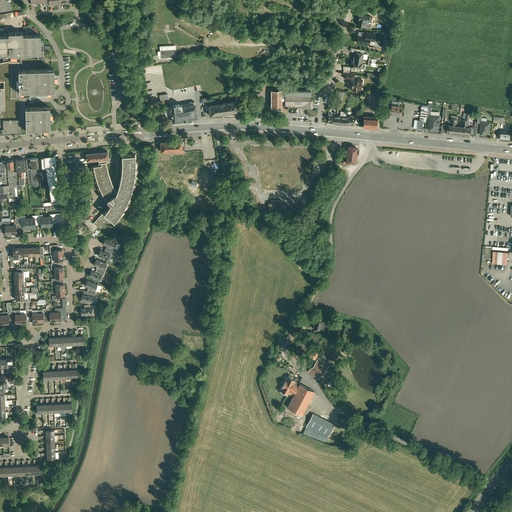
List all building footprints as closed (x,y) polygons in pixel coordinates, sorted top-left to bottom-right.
[(369,15),(359,13),(359,18),(358,24),(363,25),(363,23),(367,24),(368,20),(371,21),(372,16),(369,15)] [(375,33),(358,31),(356,42),(368,44),(369,40),(374,41),(375,33)] [(50,107),(43,107),(25,107),(25,102),(30,102),(30,100),(30,97),(19,98),(19,94),(42,93),(42,91),(55,91),(54,69),(18,70),(18,62),(21,62),(21,54),(23,54),(41,54),(40,51),(43,51),(43,40),(40,40),(40,35),(22,35),(22,33),(8,33),(8,36),(0,35),(0,54),(9,54),(9,57),(5,58),(6,61),(0,62),(0,81),(4,82),(4,88),(0,88),(0,125),(3,126),(3,131),(20,131),(20,125),(26,125),(26,129),(50,128),(50,123),(52,123),(51,120),(50,120),(50,118),(50,107)] [(160,46),(160,57),(176,57),(176,45),(160,46)] [(364,53),(355,51),(354,54),(353,54),(353,58),(355,58),(355,59),(362,60),(363,57),(364,56),(364,55),(364,54),(364,53)] [(362,60),(355,59),(355,58),(353,58),(353,59),(353,61),(352,60),(351,66),(356,67),(357,68),(359,68),(360,68),(360,67),(361,68),(362,60)] [(217,73),(207,77),(210,85),(218,82),(216,77),(219,76),(217,73)] [(354,78),(349,77),(349,78),(347,87),(353,88),(353,89),(353,90),(354,91),(355,91),(356,91),(357,91),(358,90),(358,89),(360,89),(362,79),(354,78)] [(192,87),(187,88),(188,95),(186,95),(186,99),(189,98),(190,105),(195,104),(192,87)] [(334,89),(332,95),(341,98),(343,92),(334,89)] [(311,94),(285,94),(285,95),(282,95),(282,90),(271,90),(271,108),(275,108),(275,109),(282,110),(282,100),(285,100),(285,105),(305,105),(305,107),(312,107),(312,100),(310,100),(310,99),(311,99),(311,94)] [(404,100),(387,99),(385,117),(389,117),(389,116),(390,115),(391,113),(402,114),(403,108),(403,107),(404,100)] [(237,101),(209,105),(210,115),(239,111),(237,101)] [(428,104),(422,103),(420,119),(423,120),(426,120),(427,116),(428,107),(428,104)] [(190,105),(170,109),(173,121),(180,120),(184,120),(183,120),(186,120),(186,119),(190,119),(190,118),(198,117),(195,104),(190,105)] [(332,113),(329,112),(328,120),(330,120),(330,123),(335,123),(336,118),(337,118),(337,115),(332,115),(332,113)] [(350,117),(345,116),(344,120),(345,121),(345,124),(350,125),(351,122),(353,122),(353,115),(350,114),(350,117)] [(431,115),(430,114),(430,116),(429,129),(438,130),(440,115),(431,115)] [(345,116),(337,115),(337,118),(336,118),(335,123),(345,124),(345,121),(344,120),(345,116)] [(378,116),(364,116),(363,126),(377,127),(378,116)] [(482,120),(482,122),(480,134),(485,134),(486,133),(489,133),(490,121),(482,120)] [(506,130),(501,130),(501,138),(510,139),(510,131),(509,131),(506,130)] [(174,140),(173,141),(172,141),(171,140),(170,141),(168,141),(168,142),(161,142),(161,151),(162,151),(163,152),(164,151),(165,152),(166,151),(167,152),(168,151),(168,154),(172,154),(173,154),(173,153),(183,153),(182,145),(184,145),(184,141),(182,141),(177,141),(176,140),(175,141),(174,140)] [(355,145),(350,144),(350,145),(348,145),(347,153),(347,158),(346,161),(355,162),(356,153),(358,154),(358,149),(356,149),(356,146),(355,146),(355,145)] [(108,151),(86,153),(87,161),(98,160),(98,163),(101,162),(106,161),(106,159),(108,158),(108,151)] [(183,153),(173,153),(173,154),(172,154),(173,162),(175,162),(175,169),(178,168),(178,166),(201,164),(200,161),(201,161),(203,161),(202,151),(200,151),(200,152),(183,153)] [(135,173),(135,170),(135,166),(135,163),(135,158),(135,154),(132,154),(129,155),(121,155),(121,157),(122,158),(122,162),(122,168),(121,174),(120,180),(118,186),(116,191),(116,193),(113,192),(109,195),(110,197),(106,199),(107,201),(109,202),(109,203),(110,203),(107,208),(104,213),(103,212),(97,219),(93,223),(99,228),(102,227),(104,225),(110,218),(114,222),(115,220),(117,217),(120,214),(121,211),(123,207),(125,205),(127,201),(128,198),(130,194),(131,191),(132,187),(133,184),(134,180),(134,177),(135,173)] [(63,204),(62,199),(61,200),(55,165),(54,160),(52,161),(51,157),(41,158),(42,168),(45,168),(46,172),(45,172),(46,175),(47,181),(48,184),(49,190),(49,194),(50,200),(51,202),(43,203),(44,206),(63,204)] [(39,169),(37,158),(26,159),(26,166),(33,165),(34,178),(35,184),(34,184),(34,187),(38,186),(36,169),(39,169)] [(22,177),(20,159),(14,160),(16,171),(18,171),(20,185),(22,184),(22,177)] [(10,186),(7,186),(7,194),(8,194),(9,198),(15,198),(15,188),(17,187),(15,172),(14,172),(14,171),(13,160),(6,161),(8,171),(9,186),(10,185),(11,193),(10,194),(10,186)] [(201,161),(202,166),(196,167),(197,182),(218,180),(217,160),(201,161)] [(106,200),(106,199),(110,197),(109,195),(113,192),(116,193),(116,191),(113,185),(111,182),(109,176),(107,170),(106,164),(106,161),(101,162),(101,164),(93,166),(94,170),(96,177),(98,184),(101,191),(103,196),(106,200)] [(173,162),(164,163),(164,167),(168,173),(175,172),(175,169),(175,162),(173,162)] [(35,184),(34,178),(33,165),(26,166),(28,185),(34,184),(35,184)] [(47,227),(52,227),(52,226),(53,226),(52,222),(55,222),(55,213),(49,214),(49,216),(46,216),(47,227)] [(55,222),(58,222),(59,226),(60,225),(60,226),(65,226),(64,215),(60,215),(60,213),(55,213),(55,222)] [(47,227),(46,216),(43,217),(43,214),(37,215),(38,223),(41,223),(41,227),(42,227),(42,228),(47,227)] [(35,224),(38,223),(37,215),(32,215),(32,218),(29,218),(29,229),(34,228),(34,227),(35,227),(35,224)] [(20,224),(19,224),(19,216),(15,216),(15,218),(14,218),(15,223),(14,223),(13,224),(10,224),(11,234),(16,234),(16,228),(20,228),(20,224)] [(20,225),(23,225),(24,228),(25,228),(25,229),(29,229),(29,218),(25,218),(25,216),(20,216),(20,225)] [(1,222),(2,227),(2,229),(5,229),(5,234),(11,234),(10,224),(10,221),(1,222)] [(114,249),(116,243),(111,241),(111,240),(109,239),(108,240),(105,238),(102,244),(107,246),(106,249),(113,252),(117,253),(118,250),(114,249)] [(54,252),(54,255),(63,255),(62,249),(57,249),(57,245),(49,245),(50,252),(54,252)] [(35,256),(40,256),(40,259),(44,259),(43,252),(40,252),(40,247),(34,247),(35,256)] [(13,261),(13,260),(19,260),(18,257),(18,248),(12,248),(13,254),(10,254),(10,261),(13,261)] [(115,257),(117,253),(113,252),(106,249),(105,251),(100,249),(98,255),(108,260),(108,258),(111,257),(113,258),(115,257)] [(508,251),(493,250),(492,263),(507,264),(508,251)] [(63,255),(54,255),(54,258),(51,259),(52,264),(58,264),(58,260),(63,260),(63,255)] [(96,259),(94,265),(98,267),(97,270),(104,273),(106,267),(105,265),(106,263),(96,259)] [(54,269),(55,273),(63,272),(63,266),(58,267),(58,264),(52,264),(50,264),(51,270),(54,269)] [(14,277),(23,277),(26,277),(25,271),(27,271),(26,268),(24,268),(24,271),(14,272),(14,277)] [(102,278),(104,273),(97,270),(96,272),(91,270),(89,276),(99,281),(100,279),(102,278)] [(55,273),(55,278),(51,278),(51,281),(54,281),(59,281),(58,278),(64,278),(63,272),(55,273)] [(89,288),(88,291),(95,294),(97,288),(96,286),(97,284),(87,280),(85,286),(89,288)] [(55,284),(56,290),(64,289),(64,284),(59,284),(59,281),(54,281),(51,281),(52,285),(55,284)] [(88,291),(87,295),(82,294),(81,300),(91,302),(92,301),(94,299),(95,294),(88,291)] [(15,294),(14,294),(14,298),(15,298),(15,299),(21,299),(21,302),(28,302),(28,298),(26,298),(26,293),(15,294)] [(88,314),(92,314),(92,312),(93,311),(93,305),(86,305),(86,308),(81,308),(81,315),(85,315),(88,315),(88,314)] [(49,308),(46,309),(46,311),(46,316),(49,316),(50,321),(55,321),(55,312),(49,312),(49,308)] [(32,322),(33,322),(33,323),(34,323),(37,323),(37,322),(38,322),(38,313),(32,313),(32,309),(29,310),(29,316),(29,317),(32,317),(32,322)] [(12,318),(11,313),(11,310),(8,311),(8,312),(3,312),(3,324),(9,323),(8,318),(12,318)] [(11,310),(11,313),(12,318),(15,318),(15,323),(21,323),(20,314),(20,310),(11,310)] [(25,310),(26,313),(20,314),(21,323),(26,322),(26,316),(29,316),(29,310),(25,310)] [(321,321),(316,319),(315,322),(314,321),(313,324),(314,324),(313,327),(319,329),(320,327),(327,329),(330,322),(322,319),(321,321)] [(198,356),(178,353),(177,363),(196,367),(198,356)] [(318,357),(308,370),(318,377),(328,365),(318,357)] [(292,375),(289,373),(288,376),(287,375),(287,376),(281,388),(280,388),(280,389),(287,393),(288,392),(293,395),(300,382),(294,380),(295,379),(294,379),(291,377),(292,375)] [(293,395),(287,406),(302,414),(314,390),(300,382),(293,395)] [(334,424),(313,413),(306,426),(327,437),(334,424)]
